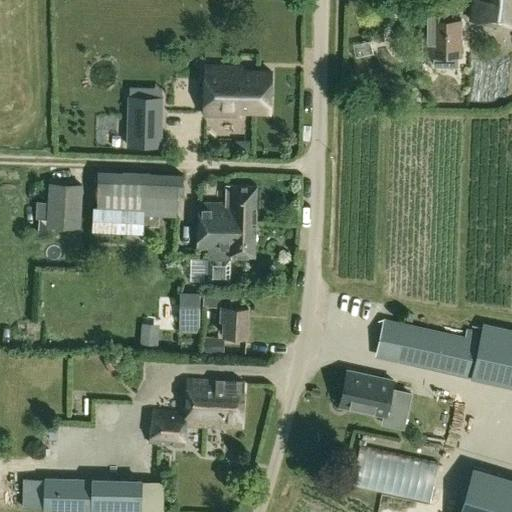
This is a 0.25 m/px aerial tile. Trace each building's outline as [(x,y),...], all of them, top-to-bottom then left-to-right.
[(511,27),(511,0),(476,0),(476,1),(474,0),(471,22),(511,27)] [(421,54),(434,54),(433,67),(457,67),(457,54),(462,54),(462,19),(453,19),(453,2),(440,2),(421,3),(421,54)] [(271,113),(273,72),(243,71),(243,67),(207,66),(205,115),(242,116),(242,112),(271,113)] [(160,146),(161,114),(128,113),(128,145),(160,146)] [(235,152),(249,152),(250,140),(236,140),(235,152)] [(94,206),(93,230),(143,233),(144,225),(159,225),(160,216),(175,216),(178,196),(183,196),(184,174),(127,172),(97,171),(97,206),(94,206)] [(84,185),(49,183),(47,225),(81,227),(84,185)] [(204,201),(202,229),(231,230),(231,226),(256,227),(258,186),(228,184),(227,202),(204,201)] [(231,230),(202,229),(201,249),(208,249),(207,258),(207,281),(230,282),(230,259),(230,255),(255,256),(256,227),(231,226),(231,230)] [(181,291),(181,331),(198,332),(201,292),(181,291)] [(236,294),(203,293),(202,306),(220,307),(220,321),(223,321),(223,335),(246,336),(247,308),(235,307),(236,294)] [(478,342),(383,320),(377,345),(398,350),(396,359),(500,384),(511,385),(511,329),(482,323),(478,342)] [(141,344),(158,345),(159,330),(141,329),(141,344)] [(202,353),(224,355),(225,338),(203,337),(202,353)] [(392,388),(394,379),(348,369),(340,405),(384,415),(382,423),(403,428),(411,393),(392,388)] [(189,411),(188,423),(243,426),(246,381),(189,377),(186,411),(189,411)] [(88,414),(102,413),(101,394),(88,395),(88,414)] [(185,444),(188,423),(189,411),(186,411),(155,406),(150,439),(185,444)] [(511,420),(477,417),(476,433),(511,436),(511,420)] [(348,466),(346,485),(432,496),(435,477),(348,466)] [(511,511),(511,479),(473,467),(459,511),(511,511)] [(37,502),(37,474),(17,473),(17,502),(37,502)] [(122,511),(142,511),(144,482),(44,479),(42,510),(122,511)]
